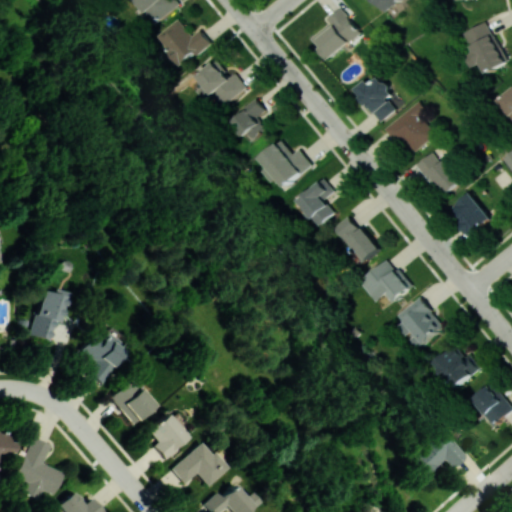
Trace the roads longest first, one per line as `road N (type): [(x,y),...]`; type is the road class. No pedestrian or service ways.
road 1 (residential): [(232,0),(511,342)]
road 2 (residential): [(0,389),(38,393),(66,409),(156,511)]
